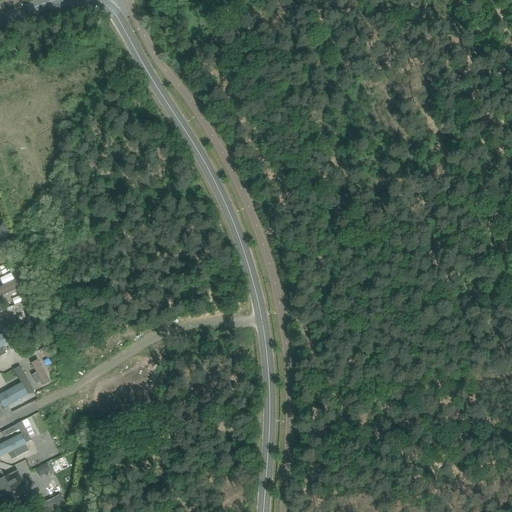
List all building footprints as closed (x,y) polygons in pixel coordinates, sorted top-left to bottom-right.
[(0,250),(6,253),(10,245),(4,242),(7,235),(0,231),(0,250)] [(4,331),(8,337),(15,332),(12,327),(4,331)] [(2,335),(0,335),(0,350),(8,345),(2,335)] [(39,360),(32,364),(44,387),(51,383),(39,360)] [(21,384),(0,396),(0,403),(4,410),(29,396),(21,384)] [(19,424),(3,431),(7,440),(23,433),(19,424)] [(21,435),(0,445),(0,459),(9,455),(12,461),(30,452),(21,435)] [(48,468),(36,474),(40,481),(51,476),(48,468)] [(0,499),(26,487),(18,472),(4,479),(1,472),(0,472),(0,499)]
